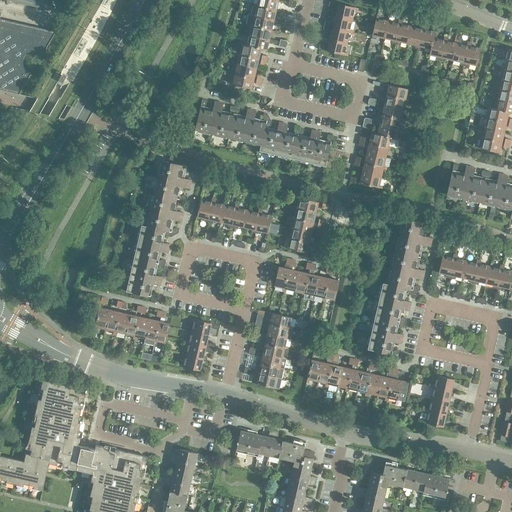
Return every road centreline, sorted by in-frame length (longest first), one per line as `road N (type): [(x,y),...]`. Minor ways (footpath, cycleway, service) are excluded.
road 1 (tertiary): [(17,225),(143,0)]
road 2 (residential): [(292,63),(366,82),(358,117),(284,98)]
road 3 (residential): [(165,453),(96,438),(103,407),(187,421)]
road 4 (residential): [(241,308),(187,294),(193,255),(253,266)]
road 5 (residential): [(193,390),(126,378),(48,346)]
road 6 (residential): [(489,367),(495,324),(435,310),(423,349)]
road 7 (residential): [(350,435),(231,397)]
